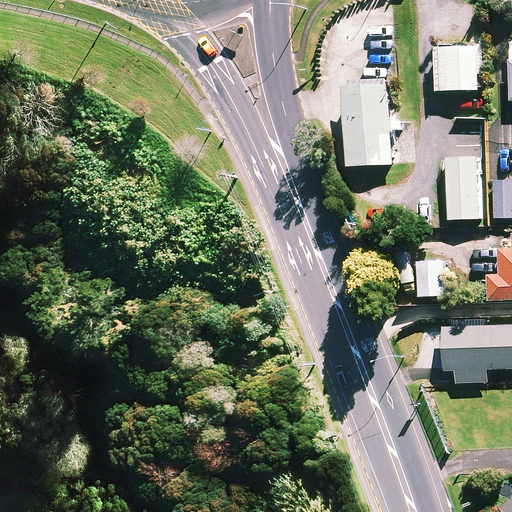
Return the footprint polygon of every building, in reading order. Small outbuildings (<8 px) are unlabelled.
[(482,44),(441,44),(441,87),(482,87),(482,44)] [(397,161),(395,80),(351,81),(353,162),(397,161)] [(511,179),(498,179),(497,216),(511,215),(511,179)] [(511,296),(511,245),(503,246),(504,270),(492,270),(493,297),(511,296)] [(448,258),(423,258),(423,293),(448,293),(448,258)] [(511,322),(488,324),(488,317),(456,318),(456,324),(448,324),(449,367),(460,367),(460,381),(492,380),(491,366),(511,365),(511,322)]
